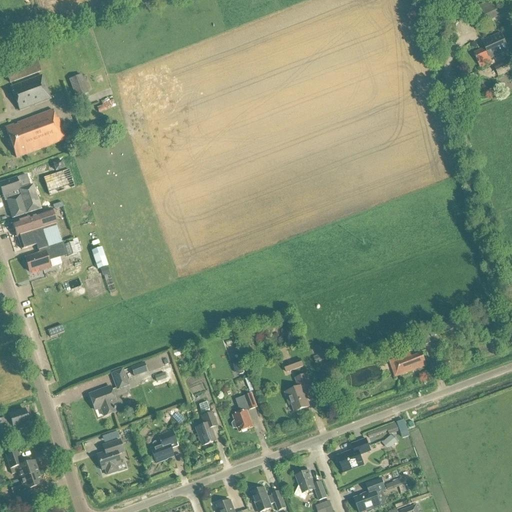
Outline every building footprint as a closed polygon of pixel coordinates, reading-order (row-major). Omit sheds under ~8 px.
[(480,12),(486,24),(502,17),(496,5),(480,12)] [(18,39),(37,32),(34,23),(15,29),(18,39)] [(474,54),(480,68),(492,62),(491,60),(508,52),(500,35),(482,43),(485,49),(474,54)] [(5,73),(9,84),(40,73),(36,61),(5,73)] [(511,68),(509,62),(495,69),(499,76),(511,69),(511,68)] [(41,76),(10,88),(19,112),(50,100),(41,76)] [(85,77),(82,78),(81,76),(69,81),(75,98),(87,94),(87,92),(90,91),(85,77)] [(65,141),(57,120),(56,120),(53,114),(52,111),(5,129),(8,139),(7,142),(9,147),(12,149),(16,159),(65,141)] [(55,172),(65,169),(62,162),(52,165),(55,172)] [(68,171),(43,179),(49,196),(74,188),(68,171)] [(15,180),(0,184),(0,189),(2,197),(4,196),(6,201),(12,219),(40,210),(32,186),(19,190),(15,180)] [(24,219),(12,223),(21,248),(21,251),(36,246),(38,251),(53,246),(60,244),(60,243),(57,236),(49,211),(37,215),(37,217),(25,221),(24,219)] [(72,244),(63,246),(66,256),(67,258),(76,256),(75,254),(80,253),(75,239),(71,240),(72,243),(72,244)] [(39,255),(24,259),(29,273),(42,269),(43,272),(50,270),(49,267),(48,262),(57,259),(53,246),(38,251),(39,255)] [(91,252),(97,271),(107,268),(101,249),(91,252)] [(450,322),(438,327),(441,335),(453,330),(450,322)] [(61,326),(52,329),(47,331),(50,338),(64,333),(61,326)] [(180,349),(172,353),(174,359),(183,356),(180,349)] [(393,361),(398,377),(426,366),(422,353),(405,360),(404,356),(393,361)] [(312,359),(315,365),(326,361),(324,354),(312,359)] [(283,367),(286,375),(303,368),(300,360),(283,367)] [(240,363),(231,366),(235,374),(239,376),(244,375),(240,363)] [(130,369),(133,379),(146,374),(143,365),(130,369)] [(111,375),(111,376),(116,390),(128,386),(122,371),(111,375)] [(295,413),(309,408),(304,394),(313,391),(307,376),(296,380),(299,389),(285,394),(290,406),(292,405),(295,413)] [(109,388),(89,396),(95,411),(100,409),(103,417),(114,413),(111,405),(115,404),(109,388)] [(233,422),(231,424),(234,430),(236,430),(238,429),(239,433),(253,428),(247,413),(256,409),(251,396),(243,399),(236,401),(241,415),(233,417),(235,422),(233,422)] [(0,439),(9,436),(7,430),(13,428),(14,430),(29,425),(26,418),(24,411),(9,416),(9,417),(3,419),(3,420),(0,420),(0,439)] [(179,426),(184,421),(177,414),(172,418),(179,426)] [(201,448),(215,442),(211,430),(216,427),(211,415),(201,419),(204,427),(195,430),(201,448)] [(396,421),(367,432),(370,441),(400,431),(396,421)] [(173,457),(170,448),(176,446),(171,432),(157,437),(159,441),(153,443),(152,445),(152,447),(153,449),(150,450),(152,456),(150,457),(149,459),(150,463),(153,464),(155,463),(155,465),(162,462),(161,462),(173,457)] [(383,443),(390,450),(397,444),(390,436),(383,443)] [(361,456),(372,452),(368,439),(353,445),(356,451),(340,457),(345,472),(364,465),(361,456)] [(120,465),(117,456),(123,454),(119,442),(102,447),(104,454),(96,456),(101,471),(104,470),(106,476),(117,473),(115,467),(120,465)] [(38,475),(33,462),(21,466),(17,453),(5,457),(11,476),(18,474),(20,481),(38,475)] [(302,483),(298,491),(296,496),(306,500),(309,492),(316,490),(320,501),(328,498),(322,483),(315,486),(310,472),(297,477),(299,482),(302,483)] [(29,490),(41,486),(38,475),(20,481),(22,487),(11,490),(17,508),(34,503),(29,490)] [(369,494),(354,499),(358,511),(366,511),(372,510),(372,511),(387,505),(382,493),(386,491),(381,479),(366,485),(369,494)] [(388,492),(404,486),(402,480),(385,486),(388,492)] [(268,498),(264,489),(251,494),(258,511),(264,511),(272,509),(271,506),(276,504),(278,511),(286,509),(280,493),(272,495),(273,496),(268,498)] [(318,505),(321,511),(320,511),(333,511),(330,501),(318,505)] [(234,511),(231,502),(217,507),(218,511),(234,511)]
